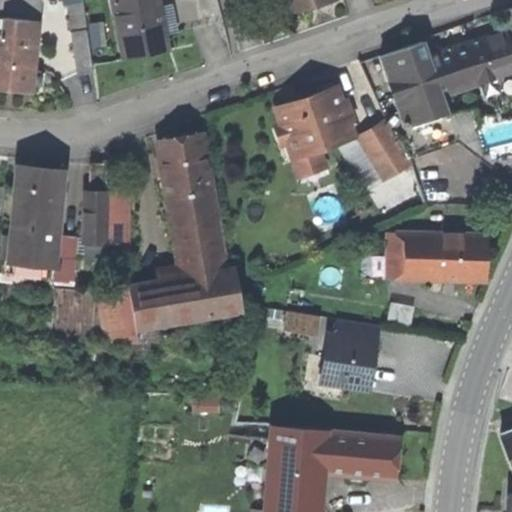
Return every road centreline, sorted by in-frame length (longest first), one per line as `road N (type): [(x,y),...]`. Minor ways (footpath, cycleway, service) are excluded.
road 1 (residential): [(489,0),(241,77),(82,137),(0,137)]
road 2 (primary): [(448,511),(471,383),(511,285)]
